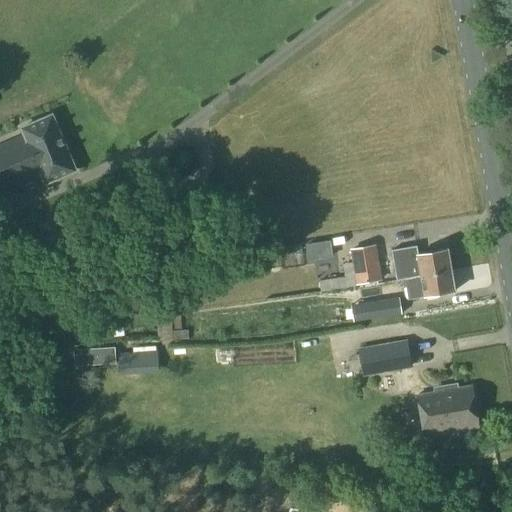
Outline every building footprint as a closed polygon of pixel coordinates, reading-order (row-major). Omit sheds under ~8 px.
[(0,146),(0,194),(42,177),(45,184),(75,172),(52,116),(22,129),(25,136),(0,146)] [(319,281),(320,291),(321,292),(382,281),(376,244),(349,250),(351,263),(342,265),(344,277),(319,281)] [(404,279),(450,271),(446,250),(418,255),(416,246),(391,251),(396,281),(404,280),(404,279)] [(404,279),(404,280),(408,300),(454,292),(450,271),(404,279)] [(358,304),(361,320),(401,314),(398,298),(358,304)] [(181,331),(180,316),(156,316),(157,341),(188,339),(188,330),(181,331)] [(363,377),(365,377),(399,371),(403,392),(419,389),(416,371),(412,367),(407,340),(358,349),(363,377)] [(123,376),(159,373),(157,350),(122,353),(123,376)] [(424,436),(477,427),(470,387),(417,396),(424,436)]
